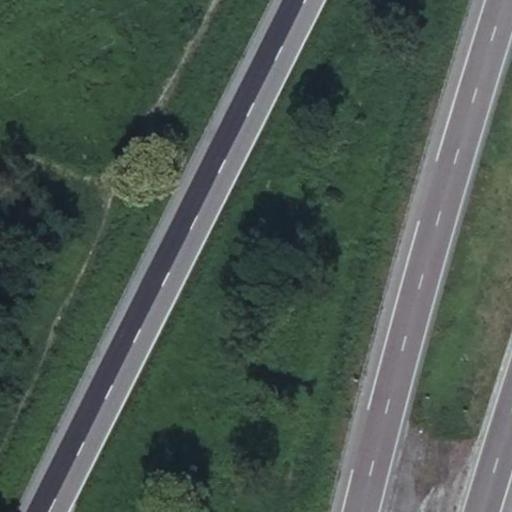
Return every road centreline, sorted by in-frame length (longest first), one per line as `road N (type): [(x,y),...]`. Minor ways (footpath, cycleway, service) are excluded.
road 1 (trunk): [(304,0),(49,511)]
road 2 (motorway): [(504,0),(365,511)]
road 3 (track): [(0,435),(216,0)]
